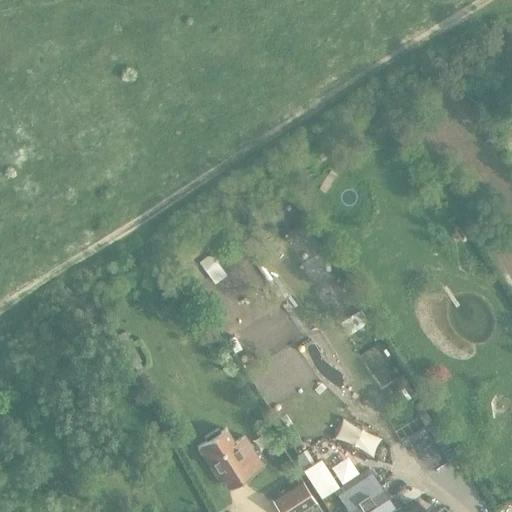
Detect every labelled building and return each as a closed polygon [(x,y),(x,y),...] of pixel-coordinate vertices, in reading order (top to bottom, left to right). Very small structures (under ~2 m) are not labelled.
[(210,253),(198,262),(206,274),(218,265),(210,253)] [(360,309),(339,323),(347,336),(369,322),(360,309)] [(402,374),(393,380),(397,386),(404,387),(408,384),(402,374)] [(404,387),(398,390),(407,403),(416,396),(408,384),(404,387)] [(197,446),(220,481),(224,479),(229,487),(263,465),(244,435),(234,442),(225,428),(220,431),(218,427),(204,436),(206,440),(197,446)] [(301,441),(293,429),(286,433),(294,445),(301,441)] [(305,449),(295,456),(304,469),(314,463),(305,449)] [(367,468),(334,490),(345,508),(347,511),(345,511),(386,511),(393,507),(379,485),(367,468)] [(302,480),(272,500),(279,511),(297,511),(315,500),(302,480)] [(428,496),(419,501),(423,507),(432,502),(428,496)]
